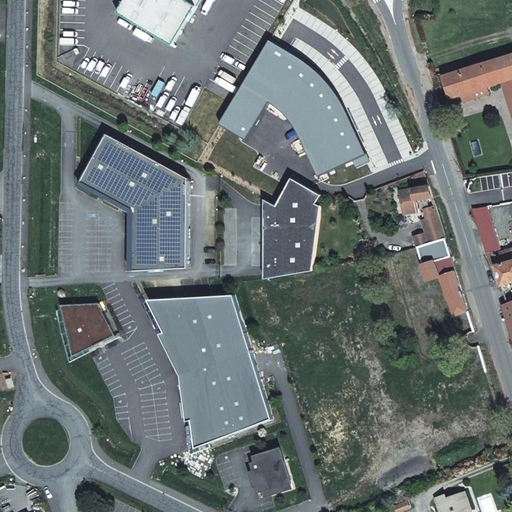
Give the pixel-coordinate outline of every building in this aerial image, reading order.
[(201,0),(126,0),(118,13),(174,46),(201,0)] [(511,53),(443,75),(451,100),(503,84),(511,80),(511,53)] [(440,66),(429,68),(432,77),(442,73),(440,66)] [(511,80),(503,84),(510,110),(511,109),(511,80)] [(135,211),(134,272),(190,269),(190,178),(108,133),(82,182),(135,211)] [(266,199),(265,279),(302,273),(313,271),(321,207),(317,204),(323,193),(294,175),(278,206),(266,199)] [(435,199),(431,185),(400,191),(405,215),(418,212),(416,202),(435,199)] [(447,239),(437,206),(426,209),(430,221),(424,223),(428,235),(417,240),(419,247),(447,239)] [(447,239),(419,247),(428,282),(441,279),(445,291),(447,290),(450,299),(448,300),(454,318),(470,314),(447,239)] [(489,241),(484,242),(487,252),(492,268),(497,267),(503,285),(510,283),(511,287),(511,286),(511,250),(493,255),(489,241)] [(395,254),(382,258),(386,271),(398,268),(395,254)] [(151,299),(167,332),(188,375),(255,354),(238,295),(151,299)] [(509,296),(502,299),(504,304),(511,302),(509,296)] [(102,304),(64,306),(75,358),(118,336),(102,304)] [(188,375),(167,332),(162,333),(183,376),(188,375)] [(255,354),(188,375),(194,421),(198,449),(274,420),(255,354)] [(188,375),(183,376),(189,422),(194,421),(188,375)] [(258,479),(262,492),(269,489),(271,495),(290,490),(287,481),(291,479),(284,458),(280,459),(277,450),(259,456),(261,462),(253,464),(255,471),(250,472),(252,480),(258,479)] [(464,511),(471,510),(465,492),(448,497),(447,495),(435,499),(439,511),(464,511)]
